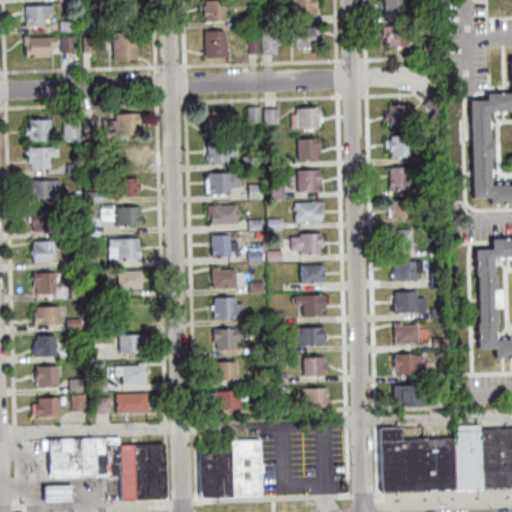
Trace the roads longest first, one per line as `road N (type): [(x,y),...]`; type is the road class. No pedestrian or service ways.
road 1 (residential): [(181,511),(166,0)]
road 2 (residential): [(358,511),(347,0)]
road 3 (residential): [(433,77),(0,91)]
